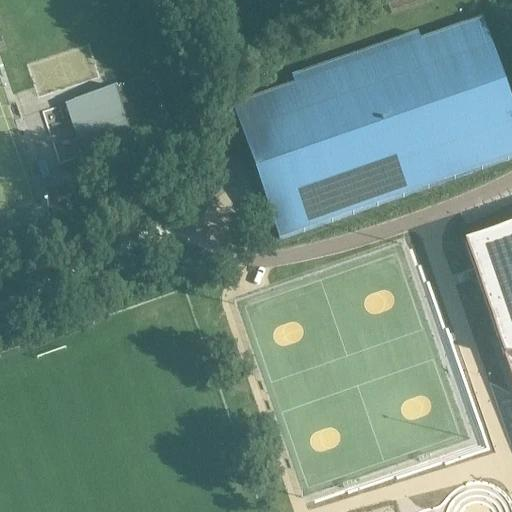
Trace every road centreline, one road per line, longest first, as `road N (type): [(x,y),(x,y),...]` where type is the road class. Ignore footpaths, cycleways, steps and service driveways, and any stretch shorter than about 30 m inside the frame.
road 1 (unclassified): [(511,187),(322,243),(254,252),(202,235),(139,240)]
road 2 (unclassified): [(0,298),(139,240)]
